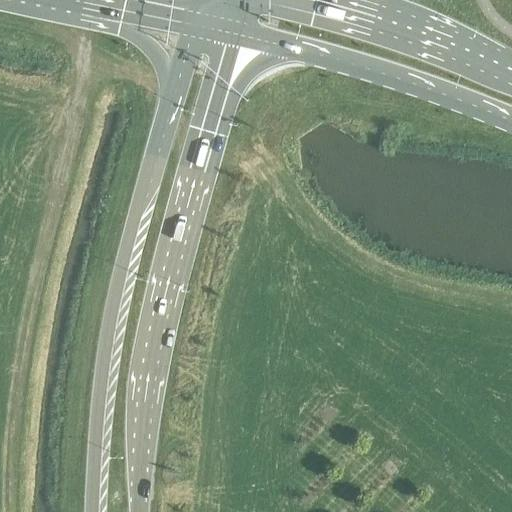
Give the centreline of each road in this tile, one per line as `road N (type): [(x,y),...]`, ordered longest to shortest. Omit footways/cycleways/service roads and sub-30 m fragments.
road 1 (secondary): [(135,511),(154,336),(235,34)]
road 2 (secondary): [(173,94),(103,344),(90,511)]
road 3 (secondary): [(235,34),(382,73),(511,122)]
road 4 (secondary): [(511,64),(359,0)]
road 5 (secondary): [(83,1),(151,49),(173,94)]
